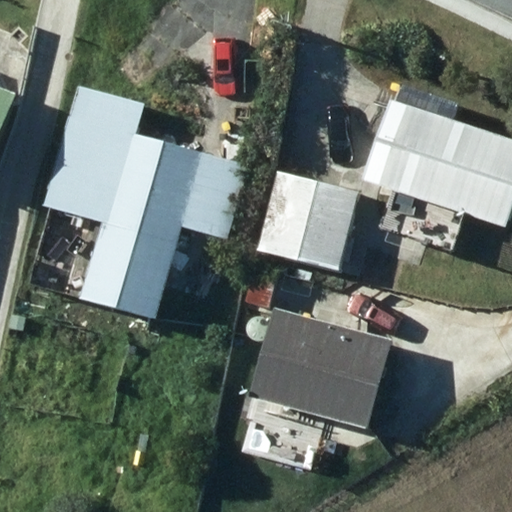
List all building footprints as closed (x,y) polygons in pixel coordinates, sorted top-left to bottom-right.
[(0,198),(15,204),(51,110),(0,90),(0,198)] [(121,229),(103,310),(179,328),(200,233),(246,243),(263,168),(152,143),(160,109),(93,94),(87,124),(81,123),(60,215),(121,229)] [(386,179),(410,187),(407,196),(511,231),(511,142),(430,115),(422,138),(402,132),(386,179)] [(273,220),(264,255),(352,278),(373,199),(297,179),(286,224),(273,220)] [(402,347),(275,312),(250,402),(377,437),(402,347)] [(156,492),(154,511),(185,511),(187,496),(156,492)]
